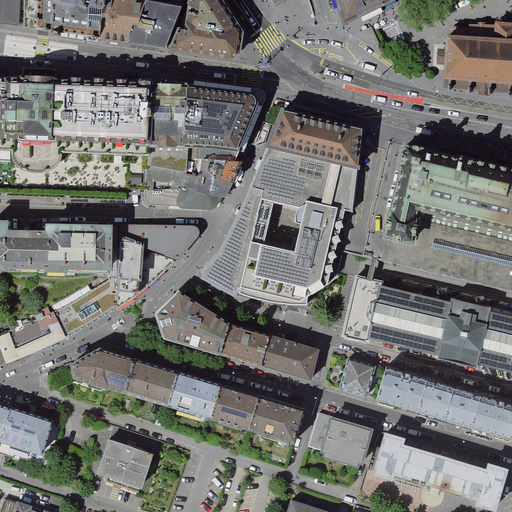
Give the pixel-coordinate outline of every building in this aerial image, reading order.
[(184,0),(0,0),(0,22),(57,32),(118,42),(153,47),(169,50),(186,7),(184,0)] [(193,0),(192,4),(191,26),(181,27),(171,48),(173,51),(182,52),(234,59),(241,53),(243,40),(240,34),(218,0),(193,0)] [(297,5),(311,1),(310,0),(272,0),(280,11),(297,5)] [(335,0),(341,16),(344,24),(396,0),(335,0)] [(511,27),(494,26),(493,45),(443,42),(442,64),(440,86),(511,90),(511,27)] [(0,157),(12,158),(15,167),(25,176),(39,179),(54,177),(65,170),(68,157),(149,163),(148,155),(171,156),(172,79),(126,78),(113,78),(42,77),(0,76),(0,157)] [(189,83),(172,79),(171,156),(192,157),(203,124),(201,85),(189,83)] [(192,157),(250,159),(254,147),(273,100),(272,95),(270,91),(240,89),(236,88),(201,85),(203,124),(192,157)] [(281,108),(269,150),(360,173),(366,128),(281,108)] [(511,169),(408,146),(408,147),(381,261),(511,291),(511,169)] [(360,173),(269,150),(262,163),(246,197),(222,248),(201,266),(202,277),(237,297),(241,292),(276,303),(310,308),(311,294),(339,277),(346,250),(354,219),(360,173)] [(250,159),(192,157),(171,156),(148,155),(149,163),(148,187),(148,200),(149,203),(151,205),(154,205),(216,214),(220,212),(223,208),(225,201),(229,202),(233,195),(241,177),(250,159)] [(12,158),(0,157),(0,195),(131,200),(135,186),(148,187),(149,163),(68,157),(65,170),(54,177),(39,179),(25,176),(15,167),(12,158)] [(0,217),(0,267),(121,269),(121,240),(121,223),(121,219),(0,217)] [(121,240),(177,260),(198,234),(199,231),(200,228),(198,225),(195,223),(121,223),(121,240)] [(372,256),(376,229),(368,227),(364,254),(372,256)] [(121,291),(122,304),(144,288),(177,260),(121,240),(121,269),(121,291)] [(121,269),(55,306),(74,335),(122,304),(121,291),(121,269)] [(453,299),(358,276),(344,335),(372,342),(373,336),(440,352),(439,358),(480,368),(482,362),(511,369),(511,313),(492,308),(493,303),(454,293),(453,299)] [(188,342),(219,353),(228,322),(178,289),(166,299),(155,309),(163,333),(188,342)] [(13,360),(74,335),(55,306),(0,332),(13,360)] [(261,365),(270,334),(228,322),(219,353),(261,365)] [(0,365),(13,360),(0,332),(0,365)] [(270,334),(261,365),(312,380),(321,349),(270,334)] [(126,391),(134,358),(111,351),(101,348),(73,362),(74,376),(126,391)] [(134,358),(126,391),(169,404),(179,371),(134,358)] [(376,367),(348,359),(339,388),(367,396),(376,367)] [(74,376),(73,362),(47,371),(48,388),(288,466),(296,443),(251,429),(212,417),(169,404),(126,391),(74,376)] [(179,371),(169,404),(212,417),(222,383),(179,371)] [(420,413),(429,383),(386,371),(378,401),(420,413)] [(222,383),(212,417),(251,429),(261,394),(222,383)] [(454,390),(429,383),(420,413),(445,420),(454,390)] [(481,398),(454,390),(445,420),(472,428),(481,398)] [(261,394),(251,429),(296,443),(306,407),(261,394)] [(511,439),(511,407),(481,398),(472,428),(511,440),(511,439)] [(0,439),(42,453),(53,419),(2,404),(0,403),(0,439)] [(374,428),(333,416),(322,451),(325,452),(324,455),(360,466),(361,462),(364,462),(374,428)] [(116,426),(113,434),(132,440),(131,444),(147,449),(151,438),(116,426)] [(389,429),(376,472),(395,477),(396,472),(480,497),(478,502),(497,508),(510,466),(490,460),(488,466),(405,442),(407,435),(389,429)] [(153,455),(109,441),(98,473),(142,488),(153,455)] [(58,511),(17,498),(11,511),(58,511)] [(287,511),(323,511),(324,511),(291,501),(287,511)]
